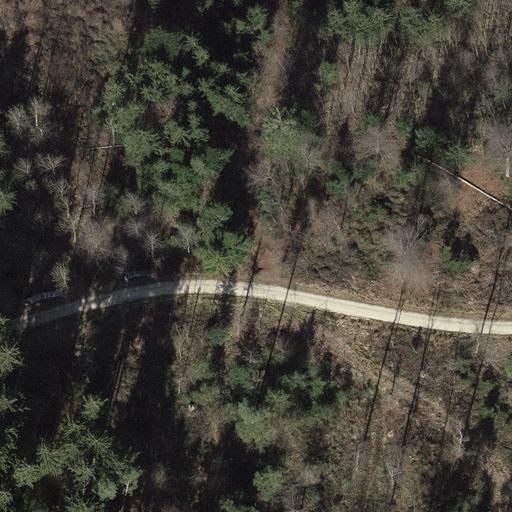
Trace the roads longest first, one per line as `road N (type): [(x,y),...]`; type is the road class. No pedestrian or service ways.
road 1 (track): [(511,484),(452,425),(312,333),(275,291)]
road 2 (track): [(275,291),(251,186),(281,0)]
road 3 (track): [(0,329),(139,291),(275,291)]
road 4 (track): [(275,291),(411,317),(511,325)]
